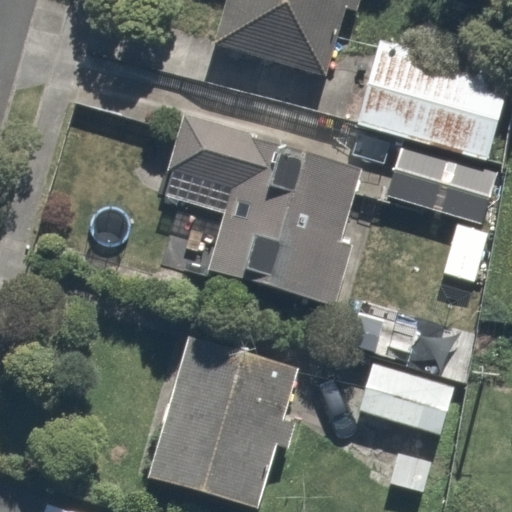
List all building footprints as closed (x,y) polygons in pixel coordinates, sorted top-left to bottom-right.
[(230,0),(216,47),(325,80),(348,0),(230,0)] [(511,74),(384,38),(360,123),(490,160),(511,82),(511,74)] [(264,133),(189,110),(161,201),(236,224),(264,133)] [(497,169),(397,143),(383,197),(483,223),(497,169)] [(371,176),(279,149),(239,286),(332,312),(371,176)] [(497,232),(455,220),(439,275),(481,287),(497,232)] [(303,367),(186,329),(139,474),(257,511),(303,367)] [(374,358),(359,413),(448,437),(463,383),(374,358)] [(443,446),(393,435),(383,485),(433,495),(443,446)]
